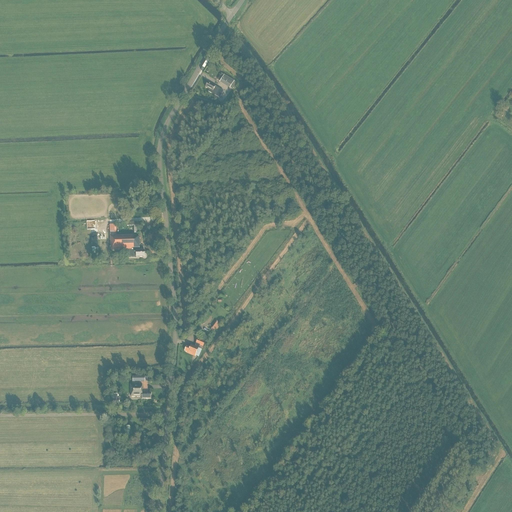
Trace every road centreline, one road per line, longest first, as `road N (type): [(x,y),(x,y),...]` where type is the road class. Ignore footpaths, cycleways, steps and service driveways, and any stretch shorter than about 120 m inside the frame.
road 1 (unclassified): [(159,511),(174,322),(161,140),(232,16)]
road 2 (track): [(169,412),(0,415)]
